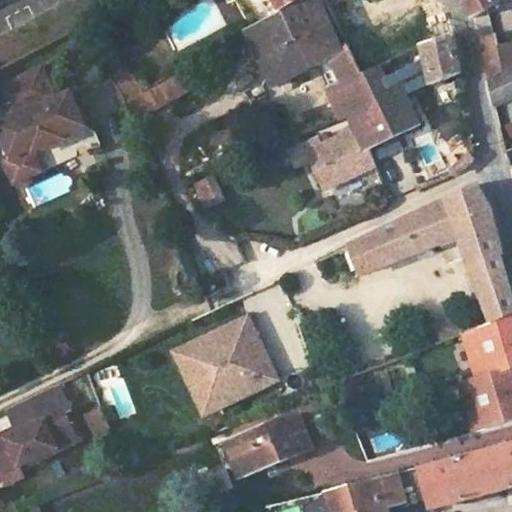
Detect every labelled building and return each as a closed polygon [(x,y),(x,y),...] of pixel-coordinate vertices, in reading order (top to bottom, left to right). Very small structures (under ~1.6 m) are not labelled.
[(282,18),(250,36),(273,88),(319,64),(328,59),(340,53),(312,0),(307,0),(281,15),(282,18)] [(271,0),(281,15),(307,0),(271,0)] [(320,0),(312,0),(340,53),(347,49),(340,36),(327,11),(320,0)] [(341,0),(320,0),(327,11),(343,3),(341,0)] [(347,0),(343,3),(327,11),(340,36),(361,25),(348,0),(347,0)] [(467,0),(469,4),(473,20),(505,0),(467,0)] [(419,51),(455,35),(446,9),(436,3),(422,8),(423,10),(394,22),(409,56),(419,51)] [(455,35),(419,51),(430,89),(464,74),(455,35)] [(495,42),(480,47),(487,73),(489,83),(503,75),(495,42)] [(328,59),(342,86),(362,77),(353,61),(347,49),(340,53),(328,59)] [(342,86),(328,59),(319,64),(333,90),(342,86)] [(389,65),(362,77),(374,101),(401,89),(389,65)] [(0,95),(13,121),(0,127),(0,131),(14,161),(35,151),(37,156),(68,141),(66,136),(86,126),(70,93),(56,100),(41,70),(0,89),(0,95)] [(192,70),(161,88),(172,105),(203,88),(192,70)] [(503,75),(489,83),(495,108),(511,101),(511,74),(511,75),(509,72),(503,75)] [(342,86),(333,90),(347,116),(376,104),(374,101),(362,77),(342,86)] [(401,89),(374,101),(376,104),(395,141),(422,130),(401,89)] [(376,104),(347,116),(355,133),(364,152),(368,151),(395,141),(376,104)] [(306,164),(320,195),(375,169),(368,151),(364,152),(355,133),(322,148),(320,144),(300,153),(306,164)] [(300,153),(284,160),(290,172),(306,164),(300,153)] [(449,166),(441,169),(444,174),(447,179),(455,176),(449,166)] [(444,174),(436,177),(439,183),(447,179),(444,174)] [(217,179),(200,186),(212,213),(229,206),(217,179)] [(482,186),(455,199),(466,238),(491,326),(511,317),(511,287),(503,257),(507,255),(494,210),(482,186)] [(455,199),(435,208),(449,245),(466,238),(455,199)] [(435,208),(352,246),(364,278),(449,245),(435,208)] [(511,317),(491,326),(472,334),(485,378),(511,370),(511,317)] [(279,382),(249,319),(177,355),(185,371),(187,369),(194,384),(192,385),(207,416),(279,382)] [(398,356),(392,358),(395,365),(401,363),(398,356)] [(511,370),(485,378),(462,385),(475,433),(511,422),(511,370)] [(73,410),(61,385),(8,410),(20,434),(9,439),(6,433),(0,435),(0,468),(3,467),(2,464),(16,458),(20,466),(79,439),(67,413),(73,410)] [(301,418),(236,440),(249,475),(313,454),(301,418)] [(511,446),(325,497),(329,511),(387,511),(431,500),(434,510),(511,487),(511,446)]
